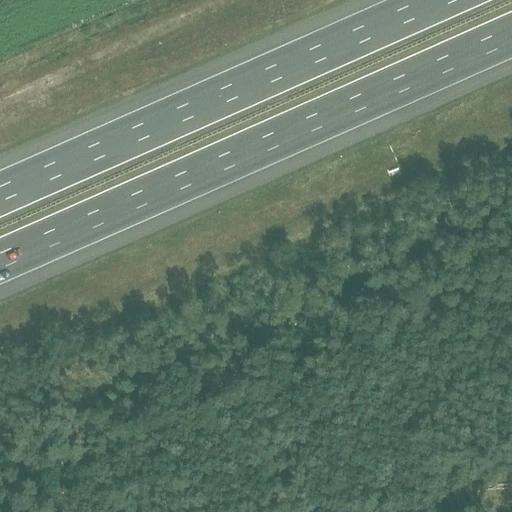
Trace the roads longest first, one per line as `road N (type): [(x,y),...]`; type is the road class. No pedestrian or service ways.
road 1 (motorway): [(0,260),(511,34)]
road 2 (motorway): [(439,0),(0,194)]
